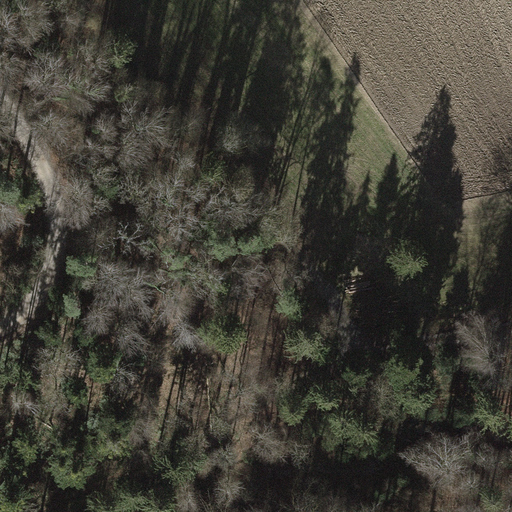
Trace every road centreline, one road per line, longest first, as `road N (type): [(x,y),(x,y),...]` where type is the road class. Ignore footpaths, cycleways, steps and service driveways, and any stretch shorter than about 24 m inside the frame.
road 1 (track): [(511,328),(445,340),(367,279),(241,130),(112,0)]
road 2 (track): [(0,100),(47,174),(57,234),(45,275),(0,327)]
